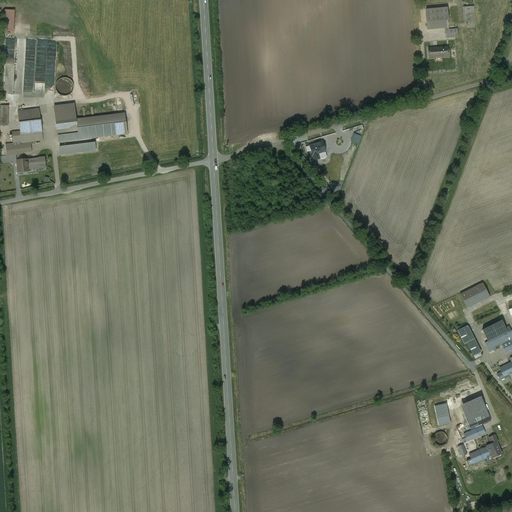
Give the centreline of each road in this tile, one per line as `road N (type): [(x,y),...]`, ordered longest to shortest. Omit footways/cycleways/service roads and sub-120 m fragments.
road 1 (secondary): [(235,511),(213,161)]
road 2 (unclassified): [(213,161),(511,74)]
road 3 (track): [(276,143),(476,375)]
road 4 (unclassified): [(0,203),(213,161)]
road 5 (secondary): [(213,161),(203,0)]
